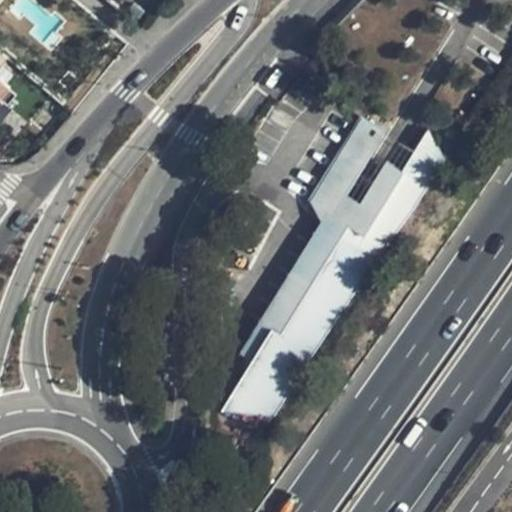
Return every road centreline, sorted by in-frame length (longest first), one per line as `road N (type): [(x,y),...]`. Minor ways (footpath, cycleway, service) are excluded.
road 1 (secondary): [(105,435),(113,286),(146,210),(232,85),(309,0)]
road 2 (residential): [(42,411),(32,332),(57,267),(107,180),(225,42),(238,22),(239,0)]
road 3 (motorway): [(511,204),(300,511)]
road 4 (motorway): [(376,511),(511,314)]
road 5 (secondary): [(89,131),(0,334)]
